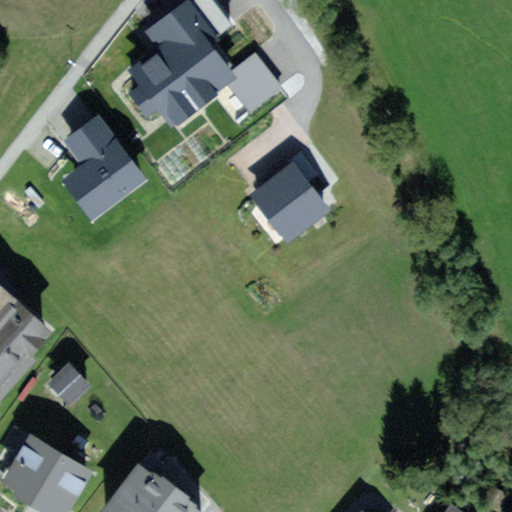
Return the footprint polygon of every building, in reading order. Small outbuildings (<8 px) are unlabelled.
[(168,52),(132,79),(170,129),(235,80),(201,36),(208,31),(189,6),(153,33),(161,42),(168,52)] [(101,122),(65,146),(81,170),(72,176),(61,184),(88,223),(144,185),(101,122)] [(328,208),(295,164),(268,184),(245,202),(278,246),(328,208)] [(0,379),(44,329),(0,290),(0,379)] [(56,375),(46,387),(72,409),(92,387),(66,364),(56,375)] [(60,511),(85,471),(31,439),(22,455),(6,480),(59,511),(60,511)] [(198,511),(158,480),(140,466),(106,510),(108,511),(198,511)] [(475,511),(450,494),(437,511),(475,511)] [(372,511),(359,500),(348,511),(372,511)]
